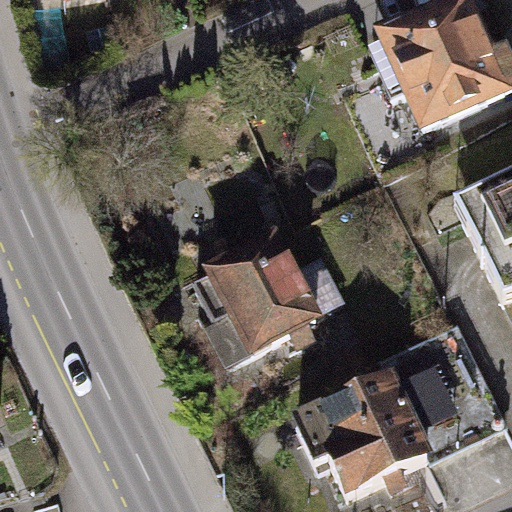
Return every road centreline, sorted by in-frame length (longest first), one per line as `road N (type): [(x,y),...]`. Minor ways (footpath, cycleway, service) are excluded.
road 1 (primary): [(0,164),(165,511)]
road 2 (residential): [(319,0),(0,146)]
